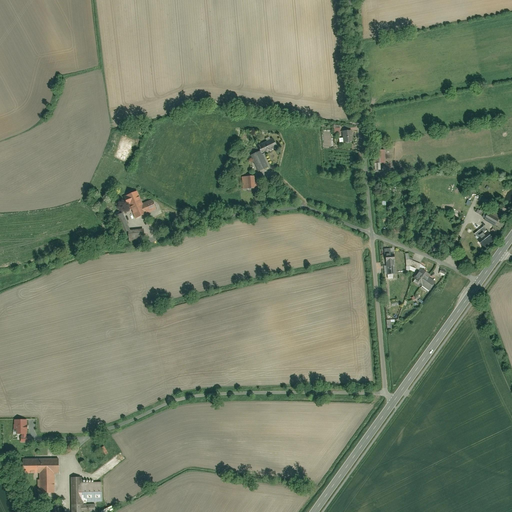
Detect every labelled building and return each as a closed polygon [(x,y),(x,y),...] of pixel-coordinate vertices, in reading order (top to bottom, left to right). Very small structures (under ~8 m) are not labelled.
[(352,141),(351,130),(341,131),(342,142),(352,141)] [(262,150),(264,154),(279,147),(275,138),(260,145),(262,150)] [(252,155),(260,171),(269,166),(264,154),(262,150),(252,155)] [(257,176),(243,177),(243,189),(258,188),(257,176)] [(128,195),(137,218),(157,209),(153,199),(145,203),(139,190),(128,195)] [(489,209),(484,218),(495,225),(500,216),(489,209)] [(132,230),(124,213),(115,216),(125,241),(146,239),(145,228),(132,230)] [(156,232),(165,229),(161,218),(152,221),(156,232)] [(496,240),(484,226),(475,233),(486,248),(496,240)] [(387,274),(396,273),(394,248),(385,248),(387,274)] [(413,281),(429,292),(435,283),(429,279),(430,276),(420,270),(413,281)] [(28,420),(14,420),(14,431),(18,431),(18,436),(22,436),(22,444),(32,444),(32,436),(28,436),(28,420)] [(109,454),(104,447),(100,450),(104,457),(109,454)] [(59,460),(24,461),(25,475),(39,474),(40,495),(55,494),(54,474),(59,474),(59,460)] [(82,478),(70,478),(70,511),(95,511),(95,506),(83,506),(83,502),(101,502),(101,484),(82,484),(82,478)]
